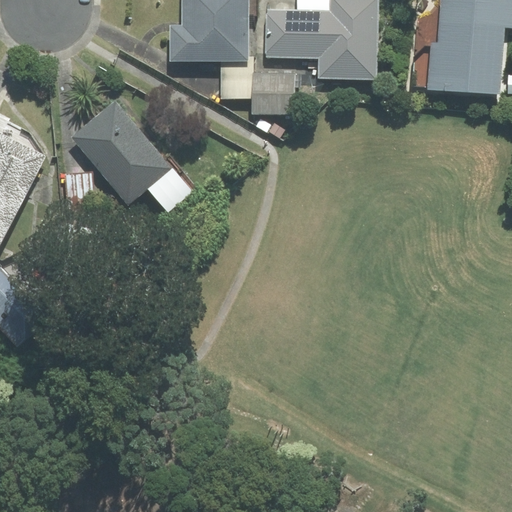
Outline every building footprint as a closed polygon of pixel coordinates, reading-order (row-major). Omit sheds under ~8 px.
[(248,61),(247,0),(184,0),(185,26),(171,26),(172,61),(248,61)] [(377,79),(378,0),(298,0),(298,11),(269,11),(268,56),(320,58),(319,78),(377,79)] [(413,88),(501,94),(506,28),(511,28),(511,0),(440,0),(440,6),(431,14),(418,19),(413,88)] [(251,65),(221,65),(221,98),(251,98),(251,65)] [(297,71),(256,71),(255,112),(295,114),(297,71)] [(115,101),(72,138),(129,204),(148,188),(168,212),(192,191),(115,101)] [(0,243),(45,155),(29,132),(0,117),(0,243)] [(96,225),(93,173),(66,174),(70,227),(96,225)] [(0,266),(0,327),(17,346),(48,317),(0,266)]
